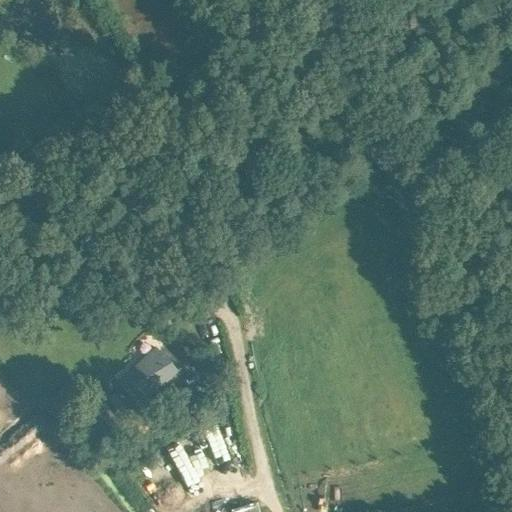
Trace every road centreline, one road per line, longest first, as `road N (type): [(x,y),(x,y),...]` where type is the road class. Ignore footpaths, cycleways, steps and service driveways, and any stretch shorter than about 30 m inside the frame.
road 1 (track): [(511,499),(390,182)]
road 2 (track): [(390,182),(353,101),(273,0)]
road 3 (track): [(390,182),(511,83)]
